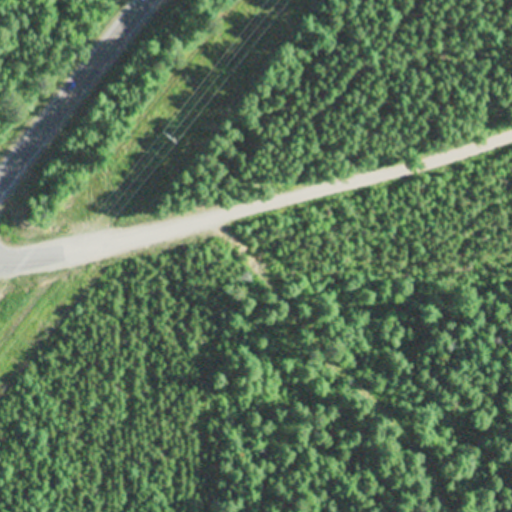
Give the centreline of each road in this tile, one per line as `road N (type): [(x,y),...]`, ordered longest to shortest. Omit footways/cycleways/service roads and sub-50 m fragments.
road 1 (residential): [(0,255),(214,220),(511,135)]
road 2 (tertiary): [(142,0),(0,176)]
